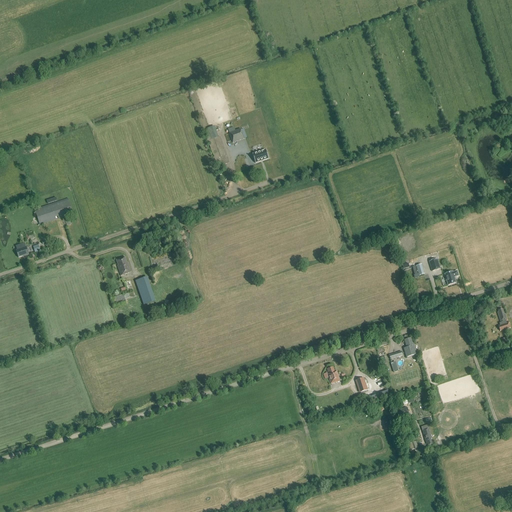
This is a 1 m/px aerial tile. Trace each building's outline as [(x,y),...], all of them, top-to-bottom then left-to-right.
[(214,125),(207,128),(207,129),(211,140),(218,137),(214,125)] [(207,129),(205,130),(208,141),(218,167),(229,163),(220,137),(218,137),(211,140),(207,129)] [(229,133),(233,143),(244,139),(241,129),(229,133)] [(252,154),(255,163),(268,159),(265,150),(252,154)] [(40,225),(73,214),(69,201),(35,211),(40,225)] [(35,238),(33,231),(25,233),(27,240),(35,238)] [(25,256),(29,255),(26,248),(16,251),(19,258),(25,256)] [(121,276),(131,272),(128,262),(127,263),(125,257),(117,260),(119,265),(117,266),(121,276)] [(432,272),(440,269),(437,259),(429,262),(432,272)] [(425,274),(422,264),(416,266),(419,276),(425,274)] [(444,274),(448,285),(456,283),(454,277),(459,276),(457,271),(453,272),(444,274)] [(155,302),(147,278),(136,282),(144,306),(155,302)] [(500,331),(511,328),(509,322),(507,323),(506,320),(507,319),(505,314),(504,314),(503,309),(498,310),(499,312),(498,312),(501,322),(503,321),(500,323),(500,325),(499,325),(500,331)] [(415,351),(416,351),(414,344),(413,344),(411,338),(404,340),(407,348),(404,348),(406,357),(416,354),(415,351)] [(390,359),(398,357),(399,359),(402,358),(402,356),(403,356),(401,351),(389,355),(390,359)] [(340,381),(337,371),(334,372),(333,368),(328,369),(329,374),(328,374),(331,384),(340,381)] [(367,390),(363,378),(356,381),(360,392),(367,390)] [(388,391),(368,398),(370,404),(380,400),(390,397),(388,391)] [(410,416),(407,407),(395,411),(398,420),(410,416)] [(428,425),(421,427),(427,444),(428,443),(428,445),(432,444),(431,438),(432,438),(428,425)]
